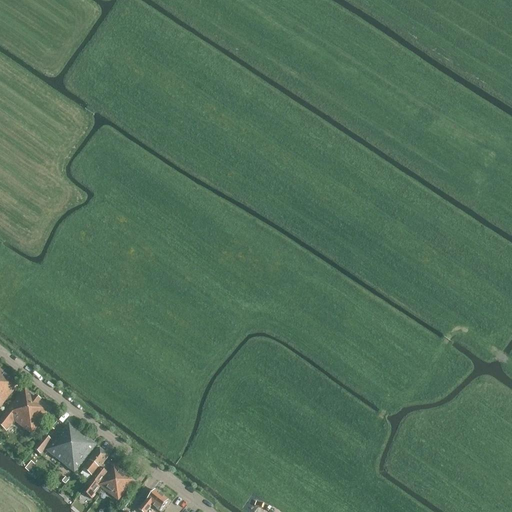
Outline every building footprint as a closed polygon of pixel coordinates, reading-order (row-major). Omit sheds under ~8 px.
[(0,408),(19,385),(0,369),(0,408)] [(6,415),(0,421),(0,424),(8,431),(15,422),(32,435),(52,410),(25,390),(6,415)] [(61,463),(83,435),(69,424),(47,452),(61,463)] [(46,435),(34,450),(40,455),(53,440),(46,435)] [(83,435),(61,463),(75,474),(97,446),(83,435)] [(83,469),(93,477),(101,467),(110,456),(100,448),(83,469)] [(114,466),(108,473),(98,486),(101,488),(119,501),(134,481),(114,466)] [(82,492),(92,499),(101,488),(98,486),(108,473),(101,468),(92,481),(91,480),(82,492)] [(139,511),(140,511),(147,511),(152,506),(159,511),(160,511),(169,501),(155,491),(139,511)] [(71,507),(74,510),(80,502),(77,500),(71,507)]
